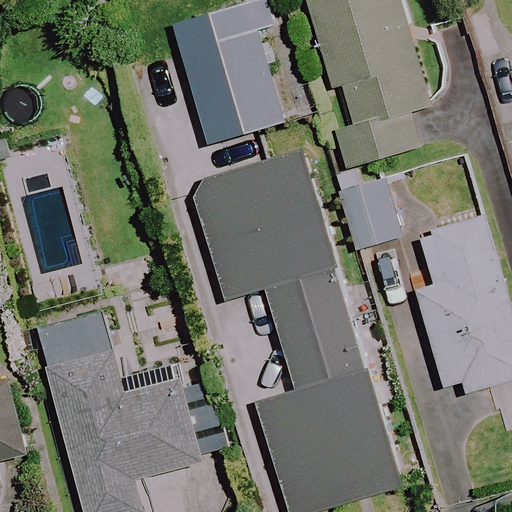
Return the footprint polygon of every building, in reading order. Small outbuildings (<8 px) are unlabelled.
[(273,0),(257,0),(248,3),(169,26),(205,147),(308,117),(289,55),(266,62),(257,31),(280,24),(273,0)] [(343,128),(355,168),(430,146),(420,110),(440,105),(409,0),(313,0),(340,88),(348,86),(359,123),(343,128)] [(377,280),(350,288),(310,150),(201,182),(235,299),(273,288),(302,389),(264,400),(297,511),(312,511),(407,484),(359,318),(386,310),(377,280)] [(411,235),(394,177),(346,191),(363,249),(411,235)] [(424,291),(452,385),(469,380),(473,394),(511,381),(511,281),(492,216),(429,235),(444,285),(424,291)] [(206,404),(199,375),(193,376),(132,391),(112,313),(46,329),(91,511),(148,511),(155,510),(147,476),(214,458),(231,454),(218,401),(206,404)] [(0,381),(0,482),(13,480),(9,458),(36,453),(22,378),(0,381)]
